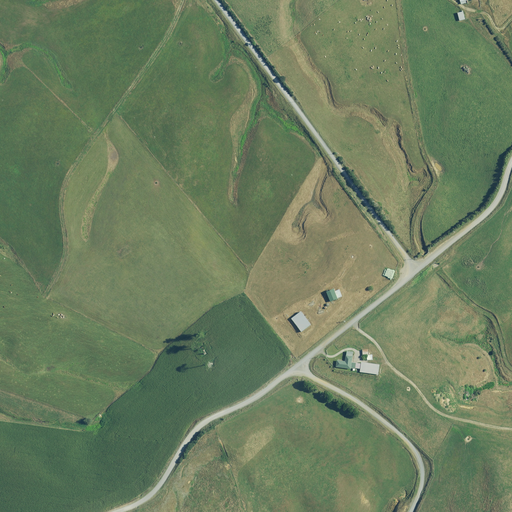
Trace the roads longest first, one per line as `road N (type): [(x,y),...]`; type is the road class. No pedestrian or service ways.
road 1 (unclassified): [(417,270),(211,0)]
road 2 (unclassified): [(116,511),(156,483),(209,415),(252,397),(295,365)]
road 3 (unclassified): [(295,365),(398,432),(415,452),(422,485),(409,511)]
road 4 (unclassified): [(295,365),(417,270)]
road 5 (unclassified): [(417,270),(497,200),(511,156)]
